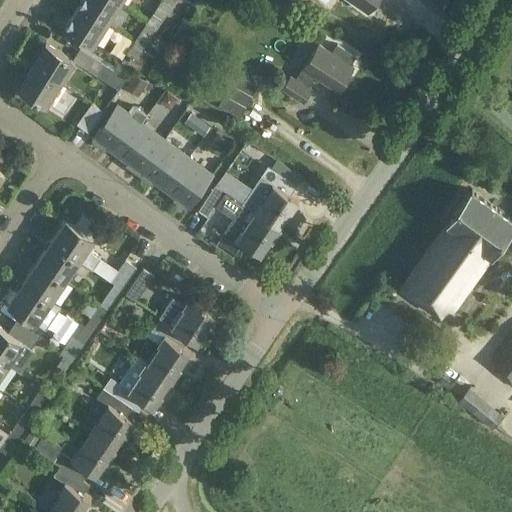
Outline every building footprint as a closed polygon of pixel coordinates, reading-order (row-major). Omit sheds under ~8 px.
[(118,0),(82,0),(79,5),(107,23),(121,2),(118,0)] [(160,0),(148,19),(159,26),(172,5),(165,0),(160,0)] [(326,0),(350,0),(351,0),(367,11),(373,0),(326,0),(327,0),(326,0)] [(94,45),(107,23),(79,5),(66,27),(94,45)] [(135,40),(145,47),(159,26),(148,19),(135,40)] [(126,65),(144,76),(156,57),(143,49),(145,47),(135,40),(126,54),(131,58),(126,65)] [(32,65),(60,83),(74,61),(45,43),(32,65)] [(282,88),(302,101),(310,89),(307,87),(314,75),(337,90),(353,66),(351,65),(357,56),(338,43),(332,52),(319,44),(296,79),(291,76),(282,88)] [(125,78),(104,64),(96,75),(118,89),(125,78)] [(60,83),(32,65),(18,86),(47,104),(60,83)] [(88,132),(103,111),(92,103),(76,124),(88,132)] [(108,147),(118,154),(141,124),(140,123),(147,114),(135,106),(129,115),(116,106),(91,141),(105,151),(108,147)] [(188,113),(179,136),(195,143),(204,120),(188,113)] [(126,166),(139,175),(164,141),(141,124),(118,154),(129,162),(126,166)] [(155,181),(166,188),(188,158),(164,141),(139,175),(152,185),(155,181)] [(176,202),(187,210),(212,176),(188,158),(166,188),(179,198),(176,202)] [(254,210),(279,227),(298,200),(290,195),(297,185),(268,165),(261,175),(273,184),(261,202),(260,201),(254,210)] [(224,170),(215,184),(226,191),(243,202),(252,188),(224,170)] [(208,217),(226,191),(215,184),(198,210),(208,217)] [(433,310),(440,315),(447,308),(453,312),(483,269),(482,268),(491,255),(511,226),(511,219),(471,189),(447,223),(446,222),(398,289),(430,313),(433,310)] [(235,237),(261,255),(279,227),(254,210),(253,210),(255,211),(243,229),(241,228),(235,237)] [(79,260),(92,269),(101,257),(88,249),(103,228),(82,213),(74,225),(66,219),(51,240),(79,259),(79,260)] [(65,280),(79,260),(79,259),(51,240),(37,261),(65,280)] [(113,283),(122,288),(137,268),(124,259),(109,280),(113,283)] [(50,301),(51,301),(65,280),(37,261),(23,282),(50,301)] [(143,268),(125,294),(136,301),(153,274),(143,268)] [(14,322),(38,338),(45,327),(46,328),(60,307),(51,301),(50,301),(23,282),(8,303),(21,312),(14,322)] [(99,303),(108,309),(122,288),(113,283),(99,303)] [(185,335),(196,344),(215,316),(188,298),(183,305),(173,298),(159,317),(171,325),(171,326),(185,335)] [(84,324),(93,330),(108,309),(99,303),(84,324)] [(171,325),(159,317),(152,328),(163,335),(157,344),(159,345),(147,363),(171,380),(190,352),(179,345),(185,336),(185,335),(171,326),(171,325)] [(0,358),(8,364),(20,372),(35,350),(31,348),(38,338),(14,322),(8,332),(0,327),(0,358)] [(93,330),(84,324),(75,338),(83,344),(93,330)] [(500,379),(511,386),(511,336),(494,360),(494,367),(504,374),(500,379)] [(153,407),(171,380),(147,363),(137,355),(118,382),(116,381),(110,377),(103,386),(129,404),(129,405),(133,407),(139,411),(145,402),(153,407)] [(0,375),(8,364),(0,358),(0,375)] [(90,433),(115,449),(134,421),(123,414),(129,405),(129,404),(103,386),(96,397),(107,405),(95,423),(96,424),(90,433)] [(34,413),(49,391),(42,387),(27,408),(34,413)] [(458,402),(492,428),(503,414),(468,388),(458,402)] [(21,434),(34,413),(27,408),(13,429),(21,434)] [(16,441),(21,434),(13,429),(0,448),(0,449),(11,456),(19,443),(16,441)] [(115,449),(90,433),(89,432),(77,449),(64,440),(61,445),(43,433),(34,447),(60,465),(79,478),(85,468),(97,476),(115,449)] [(47,509),(51,511),(82,511),(91,500),(82,494),(89,484),(79,478),(60,465),(53,475),(64,482),(58,491),(60,491),(47,509)]
